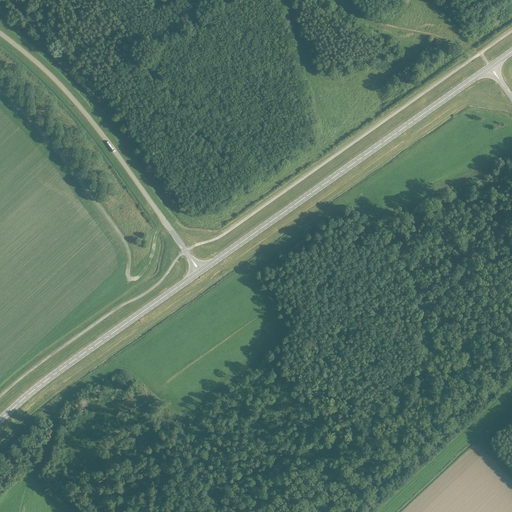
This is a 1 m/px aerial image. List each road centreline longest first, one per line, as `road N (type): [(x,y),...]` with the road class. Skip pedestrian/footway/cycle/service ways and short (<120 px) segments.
road 1 (secondary): [(199,271),(490,66)]
road 2 (tertiary): [(199,271),(75,102),(0,34)]
road 3 (secondary): [(0,420),(199,271)]
